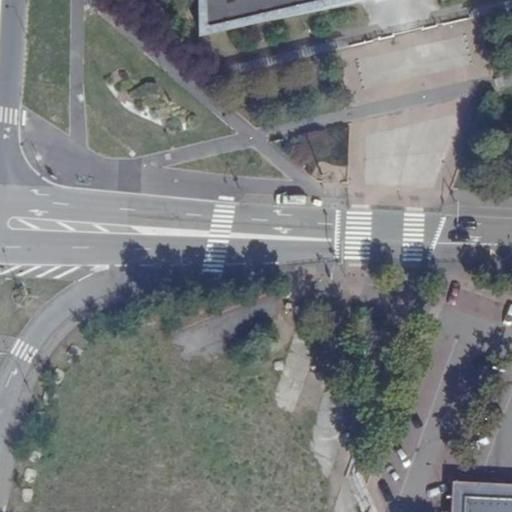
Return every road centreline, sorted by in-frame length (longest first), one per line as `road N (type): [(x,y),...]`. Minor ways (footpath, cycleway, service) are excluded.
road 1 (residential): [(0,406),(26,351),(95,287),(222,235)]
road 2 (tertiary): [(222,235),(511,242)]
road 3 (residential): [(511,340),(475,328),(409,511)]
road 4 (tertiary): [(0,220),(222,235)]
